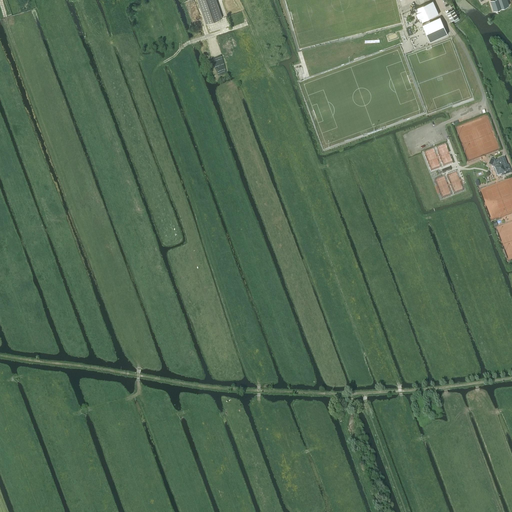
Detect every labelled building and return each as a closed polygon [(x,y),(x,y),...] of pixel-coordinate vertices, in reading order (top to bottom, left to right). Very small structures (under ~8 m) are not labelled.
[(215,0),(198,0),(206,24),(221,19),(215,0)] [(507,0),(490,0),(494,10),(509,5),(507,0)] [(433,1),(415,9),(421,22),(439,14),(433,1)] [(451,21),(458,17),(454,9),(447,13),(451,21)] [(440,17),(423,25),(430,41),(448,34),(440,17)] [(493,167),(495,168),(499,176),(502,174),(503,177),(511,173),(505,157),(497,160),(496,160),(493,167)]
